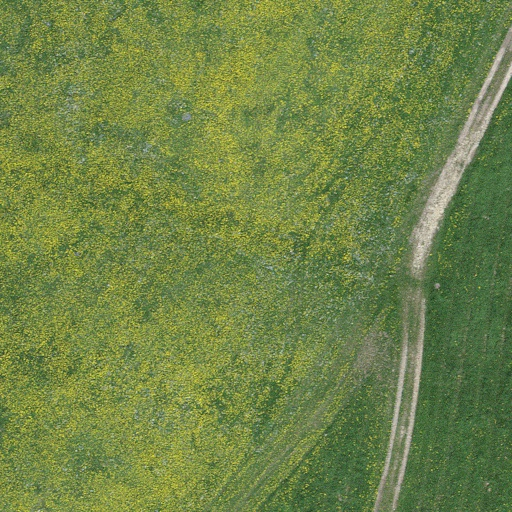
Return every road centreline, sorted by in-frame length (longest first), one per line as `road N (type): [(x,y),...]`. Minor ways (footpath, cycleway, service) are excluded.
road 1 (track): [(244,511),(341,400),(420,245)]
road 2 (track): [(385,511),(414,369),(420,245)]
road 3 (track): [(420,245),(511,42)]
